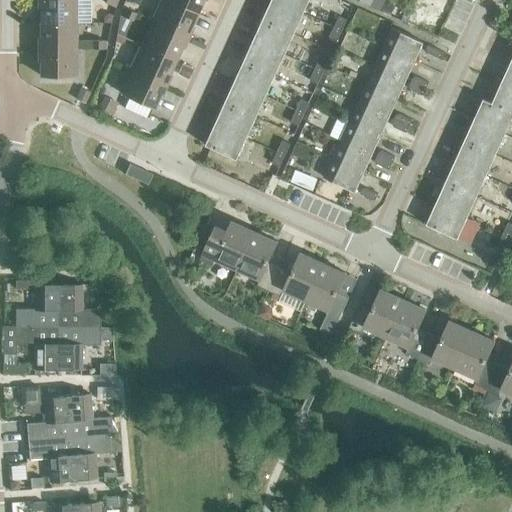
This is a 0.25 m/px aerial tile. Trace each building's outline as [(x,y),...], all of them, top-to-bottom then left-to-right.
[(39,0),(39,23),(75,23),(74,0),(39,0)] [(168,0),(167,0),(157,24),(184,36),(195,12),(168,0)] [(168,0),(195,12),(200,0),(168,0)] [(272,0),(271,0),(262,20),(294,35),(303,14),(272,0)] [(272,0),(303,14),(309,0),(272,0)] [(380,0),(372,0),(369,7),(379,11),(383,1),(380,0)] [(384,2),(379,11),(390,16),(394,6),(384,2)] [(119,16),(131,21),(134,13),(123,8),(119,16)] [(103,16),(102,23),(109,23),(112,15),(107,13),(103,16)] [(339,16),(333,28),(341,31),(346,20),(339,16)] [(262,20),(253,41),(284,55),(294,35),(262,20)] [(152,22),(141,46),(173,60),(184,36),(157,24),(152,22)] [(39,23),(39,50),(75,50),(75,23),(39,23)] [(341,31),(333,28),(328,39),(336,43),(341,31)] [(392,28),(383,47),(415,62),(423,42),(392,28)] [(115,35),(114,42),(121,45),(124,39),(115,35)] [(253,41),(243,62),(275,76),(284,55),(253,41)] [(427,53),(440,59),(443,52),(433,48),(427,45),(426,49),(427,53)] [(141,46),(130,70),(162,84),(173,60),(141,46)] [(383,47),(375,66),(406,80),(415,62),(383,47)] [(75,50),(39,50),(39,76),(69,76),(74,76),(75,50)] [(320,58),(314,69),(322,73),(328,61),(320,58)] [(243,62),(234,82),(265,97),(275,76),(243,62)] [(511,62),(510,62),(501,83),(511,87),(511,62)] [(181,65),(176,74),(187,79),(192,70),(181,65)] [(375,66),(366,84),(398,99),(406,80),(375,66)] [(322,73),(314,69),(309,81),(317,84),(322,73)] [(162,84),(130,70),(119,93),(124,96),(151,108),(162,84)] [(412,78),(410,82),(426,89),(429,83),(416,77),(412,78)] [(234,82),(224,103),(256,117),(265,97),(234,82)] [(426,89),(410,82),(409,86),(410,90),(423,96),(426,89)] [(511,87),(501,83),(492,103),(491,103),(511,112),(511,87)] [(366,84),(358,103),(389,117),(398,99),(366,84)] [(80,88),(75,98),(84,103),(89,93),(80,88)] [(103,96),(96,113),(110,119),(117,103),(103,96)] [(301,99),(295,111),(303,114),(309,103),(301,99)] [(483,99),(473,120),(505,134),(511,118),(511,112),(491,103),(492,103),(483,99)] [(224,103),(215,124),(246,138),(256,117),(224,103)] [(358,103),(349,122),(381,136),(389,117),(358,103)] [(303,114),(295,111),(290,122),(298,126),(303,114)] [(395,116),(393,119),(409,126),(412,120),(399,114),(395,116)] [(409,126),(393,119),(392,123),(393,127),(406,133),(409,126)] [(473,120),(464,141),(495,155),(505,134),(473,120)] [(349,122),(341,140),(372,155),(381,136),(349,122)] [(246,138),(215,124),(205,145),(236,160),(246,138)] [(341,140),(332,159),(364,173),(372,155),(341,140)] [(282,141),(276,152),(284,156),(290,144),(282,141)] [(464,141),(454,162),(486,176),(495,155),(464,141)] [(378,153),(376,157),(392,164),(395,157),(382,151),(378,153)] [(284,156),(276,152),(271,163),(279,167),(284,156)] [(392,164),(376,157),(375,160),(376,164),(389,170),(392,164)] [(364,173),(332,159),(323,178),(355,192),(364,173)] [(454,162),(445,182),(476,197),(486,176),(454,162)] [(124,174),(146,185),(151,175),(128,164),(124,174)] [(295,170),(290,182),(299,185),(303,174),(295,170)] [(445,182),(435,203),(467,217),(476,197),(445,182)] [(359,194),(375,201),(378,194),(365,188),(361,190),(359,194)] [(467,217),(435,203),(426,225),(457,239),(467,217)] [(215,259),(237,269),(254,232),(231,222),(223,240),(219,238),(222,230),(215,227),(200,260),(212,265),(215,259)] [(511,224),(508,222),(502,234),(510,237),(511,233),(511,224)] [(256,286),(268,291),(280,266),(268,260),(277,242),(254,232),(237,269),(259,279),(256,286)] [(510,237),(502,234),(497,245),(505,249),(510,237)] [(283,290),(306,300),(323,263),(300,253),(292,271),(280,266),(268,291),(280,297),(283,290)] [(323,263),(306,300),(328,311),(319,330),(331,335),(349,297),(337,292),(345,274),(323,263)] [(14,289),(26,289),(26,281),(14,281),(14,289)] [(88,289),(100,289),(100,281),(88,281),(88,289)] [(14,309),(14,327),(57,327),(57,285),(34,285),(34,309),(14,309)] [(57,285),(57,327),(99,328),(99,310),(80,309),(80,285),(57,285)] [(364,327),(386,337),(403,300),(380,289),(372,308),(360,302),(349,328),(361,333),(364,327)] [(405,353),(417,359),(429,333),(417,328),(426,310),(403,300),(386,337),(408,347),(405,353)] [(432,358),(455,368),(472,331),(449,321),(441,339),(429,333),(417,359),(429,364),(432,358)] [(33,370),(57,370),(57,327),(14,327),(14,345),(33,345),(33,370)] [(57,327),(57,370),(80,370),(80,345),(99,345),(99,328),(57,327)] [(474,385),(486,390),(498,365),(486,359),(494,341),(472,331),(455,368),(477,378),(474,385)] [(501,389),(511,394),(511,363),(509,370),(498,365),(486,390),(498,396),(501,389)] [(14,374),(26,374),(26,365),(14,365),(14,374)] [(488,393),(482,407),(496,413),(501,399),(488,393)] [(23,395),(23,404),(35,403),(35,394),(23,395)] [(88,394),(65,396),(69,438),(111,435),(110,417),(90,418),(88,394)] [(25,424),(26,442),(69,438),(65,396),(42,398),(44,422),(25,424)] [(111,435),(69,438),(72,480),(95,479),(93,454),(112,453),(111,435)] [(69,438),(26,442),(28,459),(47,458),(49,482),(72,480),(69,438)] [(102,474),(103,482),(115,481),(114,473),(102,474)] [(29,480),(30,488),(42,487),(41,479),(29,480)] [(17,482),(9,482),(9,491),(18,490),(17,482)] [(104,498),(105,506),(117,505),(116,497),(104,498)] [(31,503),(32,511),(44,511),(43,502),(31,503)] [(98,511),(97,502),(74,504),(74,511),(98,511)]
